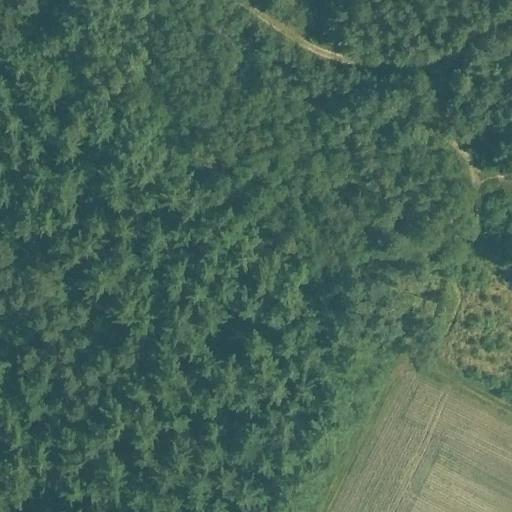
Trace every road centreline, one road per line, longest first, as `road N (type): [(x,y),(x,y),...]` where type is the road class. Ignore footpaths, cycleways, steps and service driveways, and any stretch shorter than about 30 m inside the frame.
road 1 (track): [(314,511),(425,308),(476,158),(445,138),(436,120),(435,101),(457,59)]
road 2 (track): [(511,21),(457,59),(359,68),(254,0)]
road 3 (track): [(511,410),(399,354)]
